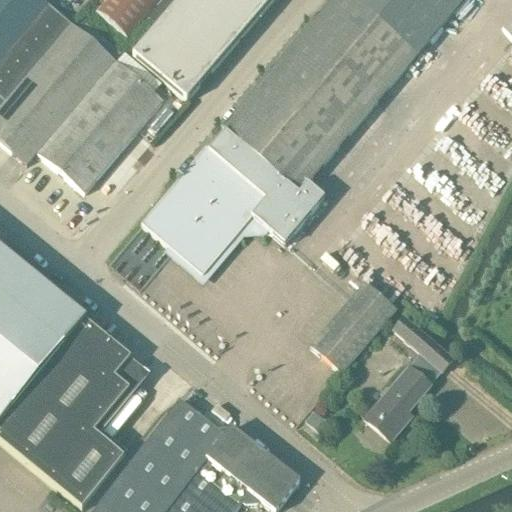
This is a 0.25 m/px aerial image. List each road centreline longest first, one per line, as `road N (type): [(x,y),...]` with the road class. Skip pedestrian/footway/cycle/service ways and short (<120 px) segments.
road 1 (unclassified): [(76,271),(359,511)]
road 2 (unclassified): [(76,271),(302,0)]
road 3 (tertiary): [(396,511),(511,458)]
